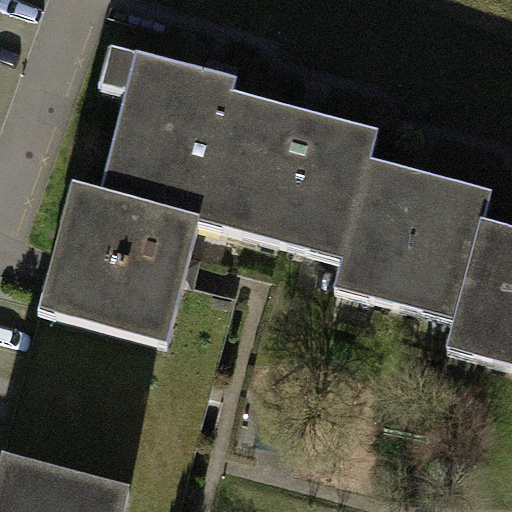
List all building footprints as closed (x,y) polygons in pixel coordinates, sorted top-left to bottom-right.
[(206,231),(235,109),(239,92),(116,62),(108,98),(136,104),(111,207),(206,231)] [(235,109),(206,231),(351,265),(373,175),(381,144),(235,109)] [(486,236),(494,205),(373,175),(351,265),(344,294),(465,324),(486,236)] [(53,321),(177,351),(206,231),(111,207),(82,201),(53,321)] [(511,377),(511,242),(486,236),(465,324),(455,364),(511,377)] [(131,511),(135,499),(8,468),(0,499),(0,511),(131,511)]
